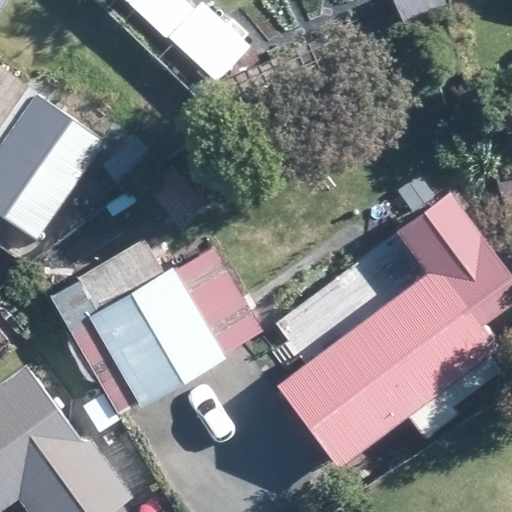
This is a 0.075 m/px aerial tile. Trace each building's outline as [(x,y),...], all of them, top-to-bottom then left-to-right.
[(115,138),(30,77),(0,56),(0,20),(14,0),(0,0),(0,207),(45,238),(115,138)] [(143,0),(123,21),(180,75),(210,45),(164,0),(143,0)] [(449,9),(443,0),(393,0),(412,31),(449,9)] [(234,75),(216,55),(194,75),(217,98),(211,104),(224,117),(255,90),(237,70),(234,75)] [(451,111),(465,102),(464,86),(450,79),(436,87),(437,103),(451,111)] [(92,218),(163,161),(143,135),(111,161),(80,203),(89,214),(92,218)] [(184,217),(210,195),(182,162),(156,186),(184,217)] [(494,321),(511,306),(511,259),(461,190),(409,229),(439,269),(303,372),(287,383),(347,464),(415,414),(510,343),(494,321)] [(264,309),(253,291),(225,243),(176,272),(110,309),(89,275),(72,245),(41,263),(127,411),(135,407),(148,399),(152,405),(234,356),(232,350),(246,343),(274,325),(268,316),(264,309)] [(70,365),(81,385),(96,377),(85,357),(70,365)] [(97,442),(77,414),(40,363),(0,391),(0,511),(4,511),(29,494),(40,511),(113,511),(142,492),(103,436),(97,442)]
